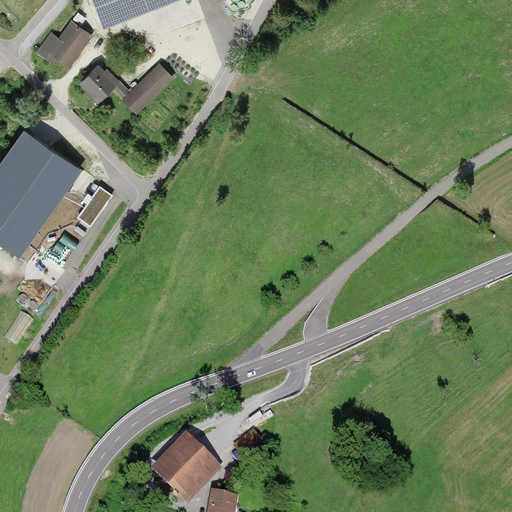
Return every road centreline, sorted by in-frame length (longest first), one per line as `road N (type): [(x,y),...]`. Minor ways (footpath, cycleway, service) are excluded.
road 1 (unclassified): [(0,399),(198,120),(269,0)]
road 2 (unclassified): [(233,379),(240,364),(427,198),(511,141)]
road 3 (tertiary): [(233,379),(511,259)]
road 4 (tertiary): [(77,511),(102,461),(130,432),(233,379)]
road 5 (track): [(230,69),(248,81),(335,0)]
